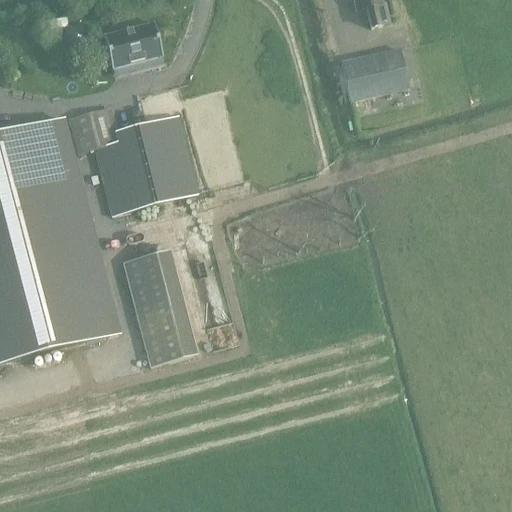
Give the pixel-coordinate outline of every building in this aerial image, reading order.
[(354,1),(357,14),(366,12),(371,32),(390,28),(385,7),(382,7),(380,0),(344,0),(345,3),(354,1)] [(146,63),(148,72),(164,68),(161,59),(163,59),(154,26),(104,40),(112,72),(146,63)] [(69,29),(65,37),(68,45),(75,49),(83,46),(87,39),(85,31),(77,27),(69,29)] [(400,53),(341,66),(350,105),(409,92),(400,53)] [(110,112),(69,123),(78,157),(95,153),(119,147),(117,136),(110,112)] [(39,120),(23,124),(25,133),(41,129),(39,120)] [(119,147),(95,153),(112,220),(199,197),(178,120),(117,136),(119,147)] [(25,133),(0,139),(0,367),(120,337),(65,123),(41,129),(25,133)] [(152,371),(194,360),(167,255),(124,266),(152,371)]
